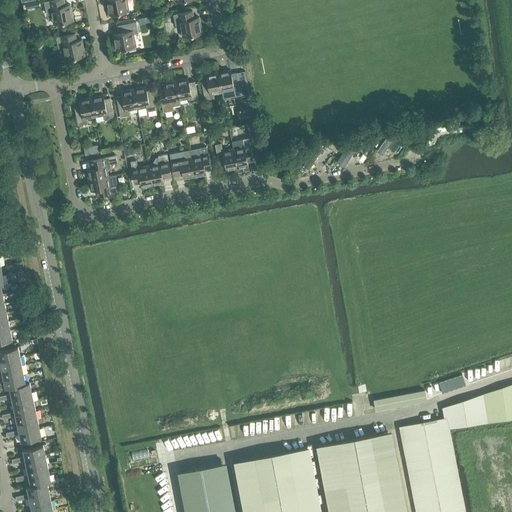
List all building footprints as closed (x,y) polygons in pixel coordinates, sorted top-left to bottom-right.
[(65,4),(64,0),(48,0),(44,1),(47,13),(51,12),(54,23),(57,23),(57,25),(63,24),(63,22),(73,20),(70,3),(65,4)] [(106,0),(110,14),(129,10),(126,0),(106,0)] [(173,14),(175,26),(180,25),(183,36),(202,32),(199,17),(194,18),(192,10),(173,14)] [(113,33),(116,48),(116,49),(121,48),(136,46),(134,34),(138,33),(136,21),(117,25),(118,32),(113,33)] [(56,36),(58,48),(63,47),(63,48),(66,59),(68,58),(69,60),(75,59),(75,57),(85,55),(84,48),(82,39),(77,40),(75,32),(56,36)] [(231,69),(218,71),(222,91),(231,89),(232,94),(241,92),(237,72),(232,73),(231,69)] [(222,91),(218,71),(206,74),(207,78),(201,79),(205,99),(215,97),(214,92),(222,91)] [(188,77),(176,80),(181,103),(180,99),(188,98),(189,102),(199,101),(195,80),(189,81),(188,77)] [(181,103),(176,80),(164,82),(165,86),(159,87),(163,108),(163,111),(175,109),(175,104),(181,103)] [(146,86),(134,88),(139,116),(146,115),(147,112),(157,110),(153,89),(147,90),(146,86)] [(139,116),(134,88),(122,90),(123,95),(117,96),(121,116),(130,114),(129,109),(137,108),(139,116)] [(103,94),(91,96),(95,116),(104,114),(105,119),(114,117),(110,97),(104,98),(103,94)] [(95,116),(91,96),(79,99),(80,103),(74,104),(78,125),(88,123),(87,118),(95,116)] [(454,118),(432,123),(434,130),(441,128),(442,131),(449,129),(448,127),(455,125),(454,118)] [(414,132),(406,126),(402,131),(411,137),(414,132)] [(369,133),(362,143),(368,147),(371,143),(374,145),(377,139),(369,133)] [(232,141),(233,148),(237,168),(248,165),(247,160),(253,158),(252,154),(258,153),(256,140),(250,141),(249,137),(232,141)] [(340,147),(331,141),(328,146),(336,152),(340,147)] [(215,144),(218,158),(224,157),(227,170),(237,168),(233,148),(223,150),(221,143),(215,144)] [(84,147),(86,155),(99,152),(98,144),(84,147)] [(211,169),(207,146),(190,149),(195,176),(206,174),(205,170),(211,169)] [(170,153),(173,171),(182,169),(184,178),(195,176),(190,149),(170,153)] [(154,164),(149,165),(153,184),(164,182),(163,178),(172,176),(167,154),(158,156),(158,157),(157,157),(154,161),(154,164)] [(116,155),(90,160),(91,168),(87,168),(89,179),(109,175),(107,165),(118,163),(116,155)] [(131,161),(135,183),(141,182),(142,187),(153,184),(149,165),(138,167),(137,160),(131,161)] [(109,175),(89,179),(91,191),(98,189),(99,195),(119,191),(116,175),(109,176),(109,175)] [(0,321),(9,320),(7,310),(0,311),(0,321)] [(0,330),(11,328),(9,320),(0,321),(0,330)] [(0,330),(0,341),(13,338),(11,328),(0,330)] [(0,358),(20,354),(18,345),(0,349),(0,358)] [(0,361),(1,368),(22,363),(20,354),(0,358),(0,361)] [(3,377),(24,372),(22,363),(1,368),(3,375),(3,377)] [(26,382),(24,372),(3,377),(4,379),(5,386),(9,386),(26,382)] [(11,395),(32,390),(30,381),(26,382),(9,386),(10,393),(11,395)] [(511,382),(443,406),(444,416),(446,427),(449,427),(511,417),(511,382)] [(425,389),(374,399),(376,408),(376,409),(427,400),(425,389)] [(13,404),(34,399),(32,390),(11,395),(12,397),(13,404)] [(15,413),(36,408),(34,399),(13,404),(15,411),(15,413)] [(15,415),(17,422),(38,417),(36,408),(15,413),(15,415)] [(446,427),(444,416),(402,424),(419,511),(465,511),(449,427),(446,427)] [(18,429),(19,431),(40,426),(38,417),(17,422),(18,429)] [(19,431),(19,433),(21,440),(42,436),(40,426),(19,431)] [(403,511),(388,431),(322,444),(334,511),(403,511)] [(25,457),(45,453),(43,444),(23,448),(24,455),(25,457)] [(321,511),(309,446),(235,460),(245,511),(321,511)] [(27,466),(47,462),(45,453),(25,457),(25,460),(27,466)] [(29,475),(49,471),(47,462),(27,466),(28,474),(29,475)] [(233,511),(223,462),(179,470),(180,471),(180,475),(187,511),(233,511)] [(30,484),(48,481),(51,480),(49,471),(29,475),(29,478),(30,484)] [(28,494),(49,490),(48,481),(30,484),(26,485),(28,493),(28,494)] [(30,503),(51,499),(49,490),(28,494),(29,497),(30,503)] [(32,511),(35,511),(53,508),(51,499),(30,503),(32,511)]
